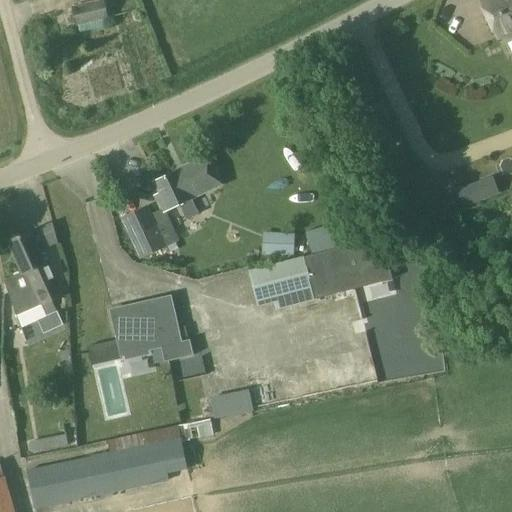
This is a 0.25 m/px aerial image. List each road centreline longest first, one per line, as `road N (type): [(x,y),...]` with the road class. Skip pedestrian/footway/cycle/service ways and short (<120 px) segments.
road 1 (unclassified): [(401,0),(47,163)]
road 2 (unclassified): [(47,163),(3,0)]
